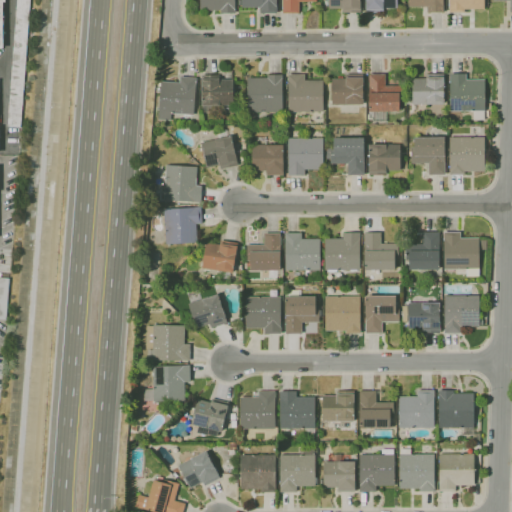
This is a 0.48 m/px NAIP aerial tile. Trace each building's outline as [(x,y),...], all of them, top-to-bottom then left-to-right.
[(30,0),(21,127),(7,126),(10,91),(9,91),(10,85),(10,86),(16,0),(30,0)] [(234,0),(235,13),(220,13),(220,10),(200,10),(200,7),(197,7),(197,2),(200,2),(199,0),(234,0)] [(277,0),(277,13),(261,13),(261,7),(241,7),(241,0),(277,0)] [(299,13),(283,13),(283,0),(316,0),(316,2),(299,2),(299,13)] [(360,0),(360,13),(342,13),(342,8),(329,8),(329,6),(322,6),(322,0),(360,0)] [(382,13),(366,13),(365,0),(397,0),(397,8),(383,8),(383,10),(382,10),(382,13)] [(443,0),(444,12),(427,12),(427,6),(409,6),(409,0),(443,0)] [(464,12),(449,12),(449,0),(484,0),(485,9),(464,9),(464,12)] [(511,0),(511,12),(510,1),(493,1),(493,0),(511,0)] [(324,111),(288,111),(288,74),(305,74),(305,80),(323,80),(324,111)] [(399,111),(369,111),(369,74),(386,74),(386,86),(402,86),(402,101),(399,101),(399,111)] [(442,111),(430,111),(430,104),(412,104),(413,86),(407,86),(407,80),(413,80),(413,78),(426,79),(426,74),(444,74),(444,104),(442,104),(442,111)] [(485,110),(450,111),(449,74),(466,74),(466,80),(485,80),(485,110)] [(211,112),(202,112),(202,75),(219,75),(219,79),(233,79),(233,105),(211,105),(211,112)] [(283,112),(273,112),(248,112),(247,78),(267,78),(267,75),(282,75),(283,112)] [(363,104),(331,104),(331,78),(346,78),(346,75),(363,75),(363,104)] [(171,121),(158,119),(162,81),(179,83),(180,76),(197,78),(193,115),(171,113),(171,121)] [(220,169),(219,164),(206,167),(200,143),(218,139),(216,132),(227,129),(228,136),(231,135),(238,165),(220,169)] [(465,174),(450,174),(449,137),(484,136),(484,171),(465,171),(465,174)] [(445,174),(429,174),(428,163),(411,163),(411,147),(414,147),(414,137),(445,137),(445,174)] [(305,175),(288,175),(288,138),(323,138),(323,169),(305,169),(305,175)] [(364,175),(348,175),(348,164),(330,164),(330,148),(334,148),(334,138),(364,138),(364,175)] [(369,175),(369,172),(369,144),(400,144),(400,171),(386,171),(386,172),(386,175),(369,175)] [(283,175),(266,175),(266,171),(252,171),(252,145),(283,145),(283,175)] [(201,203),(163,200),(166,165),(197,167),(196,185),(202,186),(201,203)] [(166,244),(164,209),(201,207),(202,223),(196,224),(197,242),(166,244)] [(395,270),(364,270),(364,232),(381,232),(381,243),(398,243),(398,262),(395,262),(395,270)] [(439,269),(409,269),(409,260),(407,260),(407,243),(423,243),(423,236),(417,236),(417,232),(439,232),(439,250),(439,269)] [(479,276),(466,276),(466,269),(444,269),(443,232),(460,232),(460,238),(479,238),(479,240),(486,240),(486,250),(479,250),(479,269),(479,276)] [(276,277),(269,277),(269,270),(250,270),(250,267),(247,267),(247,244),(264,244),(264,233),(280,233),(281,270),(276,270),(276,277)] [(320,280),(308,280),(308,270),(285,270),(285,233),(301,233),(301,234),(307,234),(307,239),(320,238),(320,280)] [(325,270),(325,239),(343,239),(343,233),(360,233),(360,270),(357,270),(357,271),(350,271),(350,270),(325,270)] [(229,279),(218,277),(219,271),(202,268),(206,243),(220,245),(221,240),(237,243),(236,246),(237,246),(233,273),(231,273),(229,279)] [(6,320),(0,319),(0,277),(9,278),(6,320)] [(298,335),(288,335),(288,334),(286,334),(286,296),(290,296),(290,290),(300,290),(300,296),(316,296),(316,315),(319,315),(319,322),(302,322),(302,334),(298,334),(298,335)] [(211,328),(209,324),(197,328),(188,303),(218,294),(228,322),(211,328)] [(461,333),(444,333),(444,295),(479,295),(479,318),(483,318),(483,325),(479,325),(479,327),(461,327),(461,333)] [(345,333),(345,330),(325,331),(325,296),(360,296),(360,333),(345,333)] [(382,322),(382,333),(366,333),(366,296),(396,296),(396,306),(399,306),(399,322),(382,322)] [(281,334),(264,334),(264,328),(246,328),(246,297),(280,297),(281,334)] [(440,333),(422,333),(422,329),(408,329),(409,303),(440,303),(440,333)] [(190,361),(152,360),(153,358),(147,358),(147,350),(153,350),(153,348),(146,348),(146,326),(153,326),(153,325),(184,325),(184,344),(190,344),(190,361)] [(154,401),(144,401),(144,389),(153,389),(152,366),(190,365),(190,382),(184,382),(185,401),(154,401)] [(434,428),(399,428),(399,397),(417,396),(417,390),(434,390),(434,428)] [(473,441),(473,435),(460,435),(460,427),(439,428),(438,390),(453,390),(454,393),(473,393),(474,427),(472,427),(472,433),(480,433),(480,441),(473,441)] [(275,428),(241,429),(240,397),(253,397),(253,392),(258,392),(258,391),(275,391),(275,428)] [(280,428),(280,391),(297,391),(297,397),(315,397),(315,427),(280,428)] [(355,421),(323,421),(323,395),(336,395),(336,391),(355,391),(355,421)] [(360,428),(360,409),(360,391),(382,391),(382,402),(393,402),(394,418),(390,418),(390,428),(360,428)] [(222,432),(191,424),(197,399),(211,403),(212,398),(228,402),(227,405),(228,406),(222,432)] [(296,492),(280,492),(280,455),(301,455),(301,445),(313,446),(313,455),(315,455),(315,478),(317,478),(317,484),(315,484),(315,486),(296,486),(296,492)] [(376,492),(359,492),(359,454),(381,455),(381,449),(393,449),(393,455),(395,455),(395,486),(376,486),(376,492)] [(419,491),(419,488),(400,489),(399,455),(400,455),(400,449),(411,449),(411,454),(434,454),(435,491),(419,491)] [(190,488),(178,465),(206,451),(220,478),(205,486),(203,482),(190,488)] [(355,492),(338,492),(338,487),(323,487),(323,462),(334,462),(334,454),(341,454),(341,462),(355,462),(355,492)] [(456,492),(439,492),(439,454),(474,454),(474,486),(456,486),(456,492)] [(276,492),(260,492),(260,489),(241,489),(240,455),(275,455),(276,492)] [(183,511),(152,511),(135,507),(139,495),(148,498),(153,480),(162,483),(163,479),(179,483),(174,500),(185,504),(183,511)]
